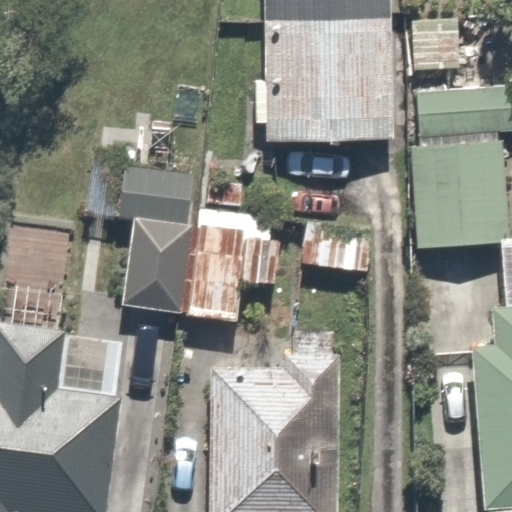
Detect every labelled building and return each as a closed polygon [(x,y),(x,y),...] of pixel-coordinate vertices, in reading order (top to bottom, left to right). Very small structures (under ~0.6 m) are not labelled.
[(366,0),(238,0),(238,167),(365,168),(366,0)] [(457,9),(407,10),(408,67),(458,65),(457,9)] [(485,116),(384,116),(384,165),(485,165),(485,116)] [(465,168),(382,166),(380,270),(463,272),(465,168)] [(103,225),(95,322),(149,327),(157,230),(103,225)] [(257,252),(166,246),(159,346),(213,349),(215,308),(253,311),(257,252)] [(267,247),(265,296),(324,299),(326,250),(267,247)] [(0,511),(93,511),(98,344),(35,343),(36,322),(0,321),(0,511)] [(511,511),(511,337),(452,342),(455,378),(430,380),(440,496),(446,495),(447,511),(511,511)] [(311,511),(316,353),(255,351),(254,390),(171,388),(167,511),(311,511)]
